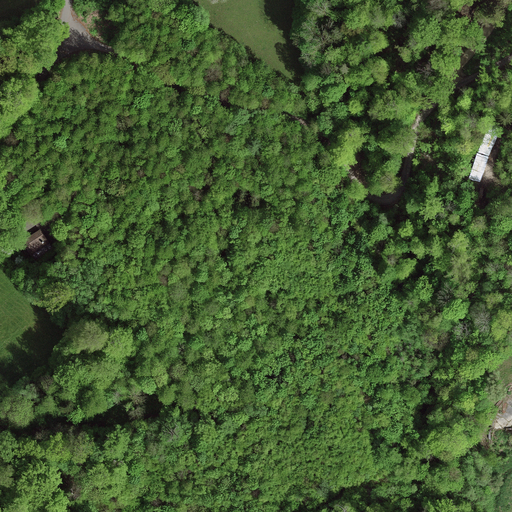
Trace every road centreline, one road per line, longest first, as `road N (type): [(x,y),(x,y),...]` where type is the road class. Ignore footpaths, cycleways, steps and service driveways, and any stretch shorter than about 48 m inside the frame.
road 1 (unclassified): [(67,40),(111,50),(224,101),(303,122),(375,198),(402,187),(422,115),(452,88)]
road 2 (track): [(0,444),(126,417),(273,405)]
road 3 (track): [(313,511),(364,485),(426,499),(452,493),(507,436)]
road 4 (residential): [(0,141),(67,40)]
